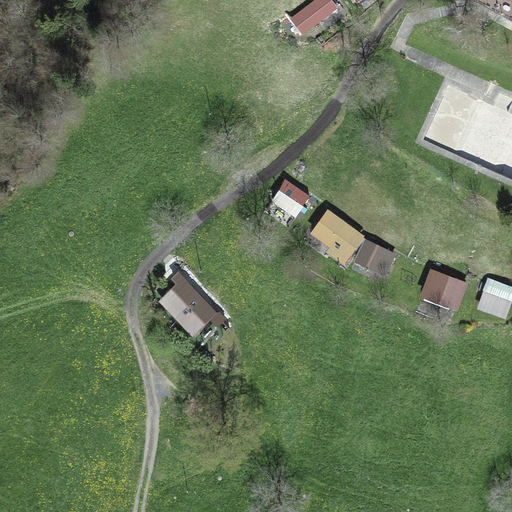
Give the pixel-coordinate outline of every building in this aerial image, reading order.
[(327,0),(322,0),(290,25),(306,45),(342,18),(327,0)] [(511,0),(461,0),(511,25),(511,0)] [(318,210),(291,193),(278,212),(305,230),(318,210)] [(364,241),(329,216),(314,238),(348,262),(364,241)] [(397,261),(368,243),(356,263),(385,281),(397,261)] [(195,332),(218,309),(181,271),(158,293),(195,332)] [(465,288),(434,275),(425,296),(457,309),(465,288)] [(511,303),(511,291),(487,285),(479,311),(507,319),(511,303)]
